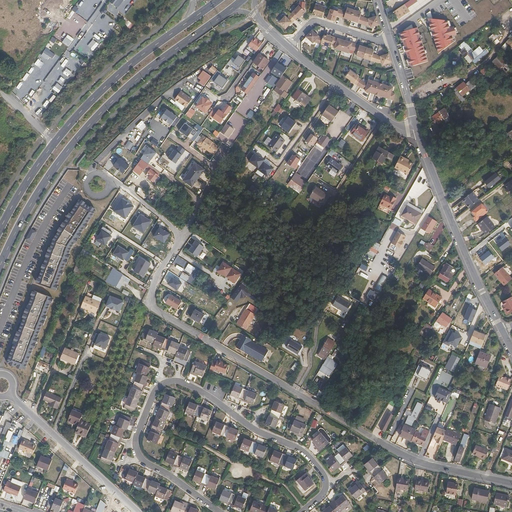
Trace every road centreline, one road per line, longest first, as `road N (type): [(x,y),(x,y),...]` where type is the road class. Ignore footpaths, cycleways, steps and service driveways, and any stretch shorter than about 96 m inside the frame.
road 1 (residential): [(184,232),(150,296),(153,306),(416,462),(511,482)]
road 2 (residential): [(220,511),(137,451),(155,390),(174,380),(307,454),(326,482),(301,511)]
road 3 (secondary): [(0,266),(31,202),(88,125),(224,14)]
road 4 (residential): [(415,128),(501,332)]
road 5 (secondary): [(184,24),(104,87),(55,141)]
road 6 (residential): [(9,395),(138,511)]
road 7 (unknown): [(71,188),(37,241),(0,332)]
road 8 (residential): [(289,48),(397,127),(415,128)]
road 9 (unknown): [(506,27),(478,65),(407,97)]
